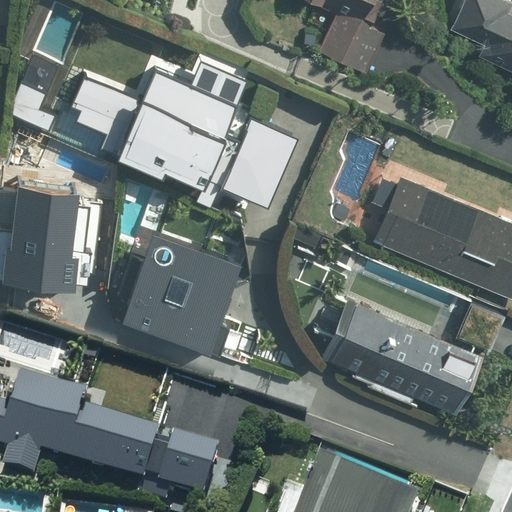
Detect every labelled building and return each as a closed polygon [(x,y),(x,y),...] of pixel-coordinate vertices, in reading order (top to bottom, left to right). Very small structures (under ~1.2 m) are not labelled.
[(339,0),(359,9),(362,0),(339,0)] [(511,20),(501,15),(506,4),(496,0),(453,0),(440,29),(468,42),(464,51),(511,74),(511,20)] [(232,75),(204,63),(196,80),(153,61),(141,89),(91,67),(78,97),(79,109),(108,123),(106,135),(116,147),(257,209),(287,141),(216,110),(232,75)] [(116,185),(4,177),(2,281),(108,279),(116,185)] [(511,299),(511,226),(395,177),(370,239),(511,299)] [(244,247),(153,221),(123,321),(215,347),(244,247)] [(336,300),(312,357),(447,413),(471,356),(336,300)] [(80,421),(87,401),(14,378),(5,406),(0,404),(0,448),(4,450),(0,462),(0,472),(33,483),(40,461),(135,492),(151,443),(80,421)] [(416,511),(417,511),(306,462),(289,501),(258,487),(247,511),(416,511)]
